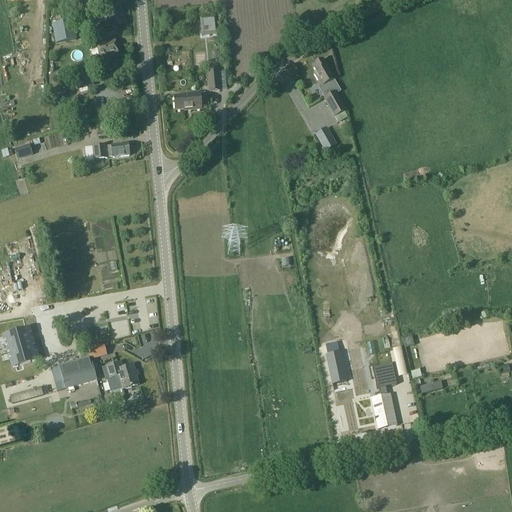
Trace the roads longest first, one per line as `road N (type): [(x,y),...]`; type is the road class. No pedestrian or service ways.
road 1 (unclassified): [(188,491),(511,424)]
road 2 (unclassified): [(188,491),(157,178)]
road 3 (unclassified): [(157,178),(194,154),(293,53),(390,0)]
road 4 (unclassified): [(157,178),(140,0)]
